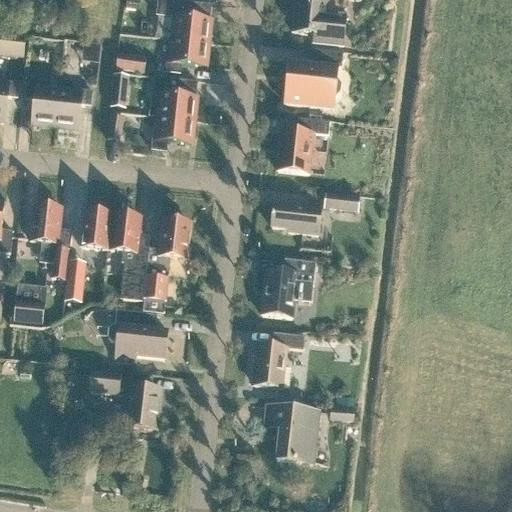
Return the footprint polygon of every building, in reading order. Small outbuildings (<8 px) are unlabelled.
[(347,21),(326,19),(328,0),(326,0),(296,0),(293,37),(313,39),(312,49),(344,52),(347,21)] [(128,1),(126,18),(145,20),(147,4),(128,1)] [(201,8),(158,3),(156,19),(175,21),(173,44),(208,47),(210,24),(200,23),(201,8)] [(0,39),(0,59),(24,62),(26,42),(0,39)] [(208,47),(173,44),(170,66),(166,66),(165,76),(180,78),(181,68),(205,70),(208,47)] [(89,62),(99,63),(100,49),(90,48),(89,62)] [(290,65),(285,108),(324,112),(325,101),(334,102),(340,97),(341,89),(336,82),(337,71),(341,72),(343,57),(306,53),(305,66),(290,65)] [(145,62),(118,58),(116,74),(143,78),(145,62)] [(116,79),(112,111),(126,112),(129,80),(116,79)] [(196,102),(193,102),(195,86),(152,81),(148,120),(158,121),(193,125),(196,102)] [(8,90),(0,88),(0,124),(5,125),(7,101),(17,102),(19,87),(8,86),(8,90)] [(55,131),(59,95),(36,93),(37,89),(26,88),(25,103),(35,104),(32,128),(55,131)] [(59,95),(55,131),(78,133),(80,109),(90,110),(92,95),(82,94),(81,98),(59,95)] [(111,120),(107,144),(119,145),(123,121),(111,120)] [(193,125),(158,121),(156,144),(152,143),(151,154),(166,155),(167,145),(191,148),(193,125)] [(328,141),(329,126),(298,123),(297,137),(282,135),(277,176),(307,179),(311,139),(328,141)] [(360,201),(326,198),(324,214),(358,217),(360,201)] [(4,206),(0,205),(0,256),(10,258),(13,235),(1,233),(4,206)] [(317,241),(321,213),(290,209),(290,212),(274,210),(271,233),(287,235),(287,237),(317,241)] [(35,210),(31,246),(43,247),(41,266),(53,268),(52,282),(66,284),(71,240),(59,239),(59,234),(61,213),(35,210)] [(107,255),(111,218),(86,215),(81,252),(107,255)] [(115,218),(111,255),(124,256),(123,267),(128,268),(124,304),(143,306),(148,259),(137,258),(139,240),(141,221),(115,218)] [(168,261),(186,263),(190,227),(164,224),(160,254),(149,253),(146,281),(142,316),(162,318),(168,261)] [(315,267),(284,264),(282,278),(266,276),(261,320),(291,324),(293,306),(311,308),(312,291),(315,267)] [(70,266),(65,306),(81,308),(84,283),(80,283),(82,267),(70,266)] [(16,305),(14,324),(42,327),(44,308),(16,305)] [(117,314),(115,330),(109,332),(108,341),(111,345),(118,346),(116,365),(135,367),(136,360),(164,363),(167,334),(156,333),(157,318),(117,314)] [(304,341),(273,337),(272,351),(259,350),(254,390),(280,393),(280,392),(288,393),(290,373),(282,372),(285,353),(303,355),(304,341)] [(119,401),(121,378),(91,375),(88,397),(119,401)] [(156,432),(160,395),(125,391),(123,408),(129,409),(127,428),(156,432)] [(337,401),(336,410),(353,411),(354,403),(337,401)] [(313,469),(319,417),(267,411),(265,432),(281,433),(277,465),(313,469)] [(355,413),(331,411),(330,426),(353,428),(355,413)] [(141,484),(139,494),(145,496),(147,485),(141,484)]
